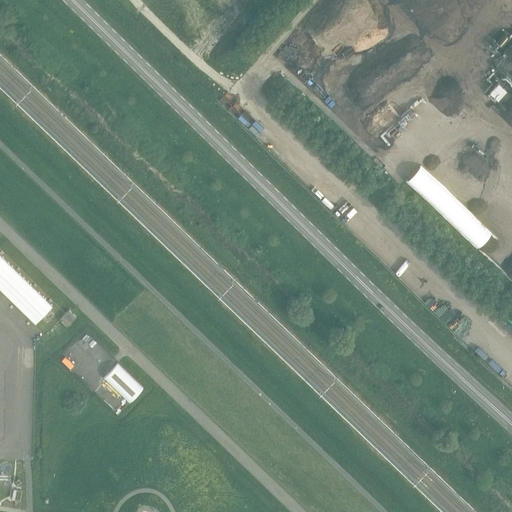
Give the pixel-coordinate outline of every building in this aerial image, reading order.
[(393,24),(382,36),(390,44),(402,32),(393,24)] [(39,292),(0,253),(0,284),(24,308),(37,321),(52,306),(39,292)] [(76,316),(69,309),(60,319),(66,326),(76,316)] [(143,388),(118,364),(104,378),(129,402),(143,388)] [(126,403),(105,382),(96,391),(118,412),(126,403)]
